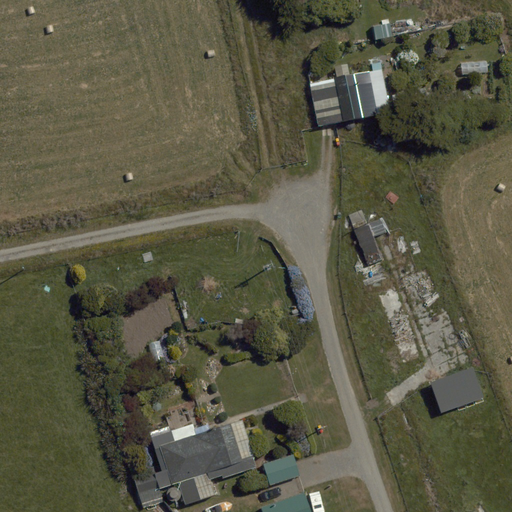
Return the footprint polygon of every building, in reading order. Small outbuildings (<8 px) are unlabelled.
[(353,68),(352,61),(335,63),(337,76),(306,80),(311,115),(346,111),(347,116),(388,111),(381,58),(366,60),(367,66),(353,68)] [(380,215),(350,225),(365,266),(394,255),(380,215)] [(397,268),(371,276),(399,361),(425,352),(397,268)] [(465,364),(426,377),(437,407),(475,395),(465,364)] [(149,432),(122,441),(140,496),(178,484),(182,495),(211,486),(205,468),(251,453),(239,418),(228,422),(225,413),(195,423),(192,412),(147,427),(149,432)] [(289,451),(260,461),(268,483),(297,473),(289,451)] [(335,511),(326,487),(275,505),(277,511),(299,511),(307,509),(307,511),(335,511)]
